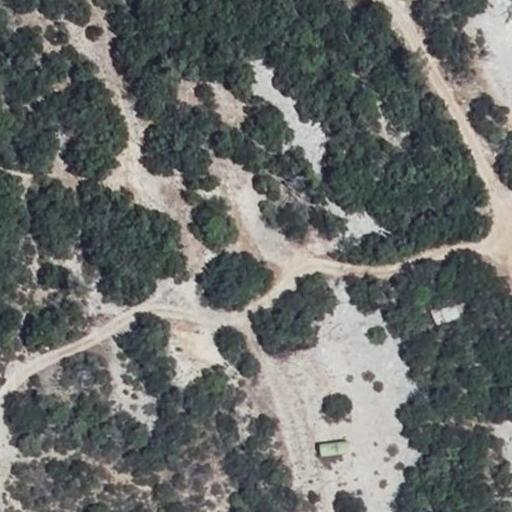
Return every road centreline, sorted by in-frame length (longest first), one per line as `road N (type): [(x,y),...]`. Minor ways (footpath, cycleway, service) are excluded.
road 1 (track): [(0,485),(5,422),(30,369),(142,310),(253,308),(309,264),(401,263),(511,236)]
road 2 (track): [(511,215),(410,12),(384,0)]
